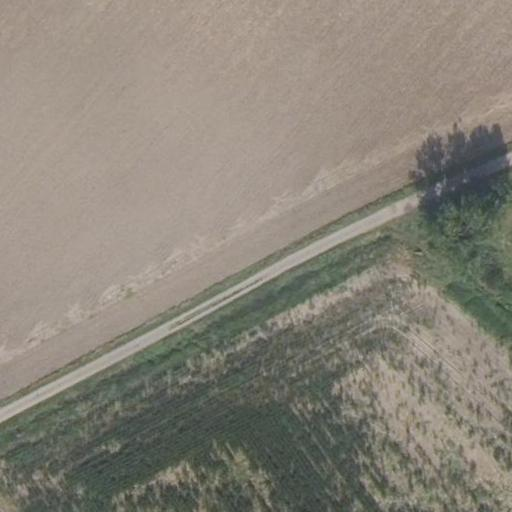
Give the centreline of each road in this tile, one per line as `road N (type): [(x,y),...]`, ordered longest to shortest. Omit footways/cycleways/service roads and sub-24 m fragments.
road 1 (track): [(511,164),(0,418)]
road 2 (track): [(396,216),(511,328)]
